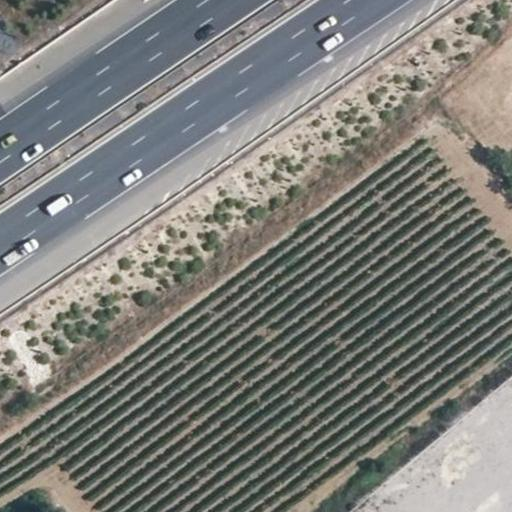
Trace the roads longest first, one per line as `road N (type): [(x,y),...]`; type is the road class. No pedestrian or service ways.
road 1 (motorway): [(0,243),(364,0)]
road 2 (motorway): [(221,0),(0,151)]
